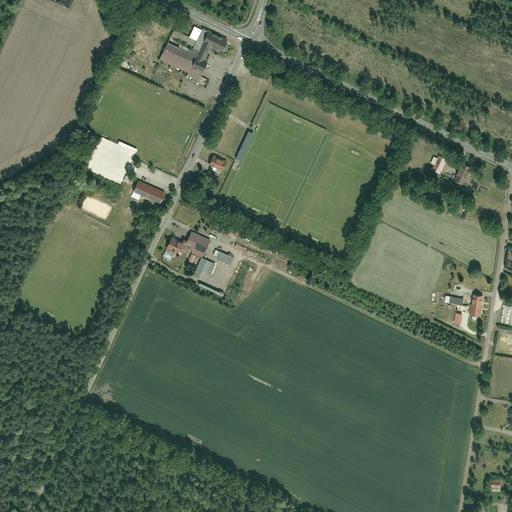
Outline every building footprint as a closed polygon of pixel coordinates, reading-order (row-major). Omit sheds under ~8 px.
[(169,42),(160,59),(199,78),(208,61),(205,60),(211,46),(221,51),(224,44),(205,36),(207,31),(193,25),(189,34),(176,28),(172,36),(200,49),(197,56),(169,42)] [(123,61),(120,67),(131,72),(133,66),(123,61)] [(248,131),(236,160),(242,162),(255,134),(248,131)] [(138,150),(120,142),(119,144),(137,152),(138,150)] [(215,153),(210,165),(223,171),(228,159),(215,153)] [(441,157),(436,166),(442,169),(447,160),(441,157)] [(463,164),(455,180),(465,186),(473,170),(463,164)] [(138,180),(133,192),(160,203),(165,192),(138,180)] [(192,231),(186,244),(204,252),(210,240),(192,231)] [(173,238),(167,249),(181,257),(187,245),(173,238)] [(219,250),(216,258),(230,265),(234,256),(219,250)] [(201,258),(194,274),(208,280),(215,264),(201,258)] [(248,292),(253,271),(249,270),(243,290),(248,292)] [(447,294),(446,302),(469,307),(471,299),(447,294)] [(482,295),(474,294),(472,304),(471,304),(470,314),(481,315),(482,306),(481,306),(482,295)]
